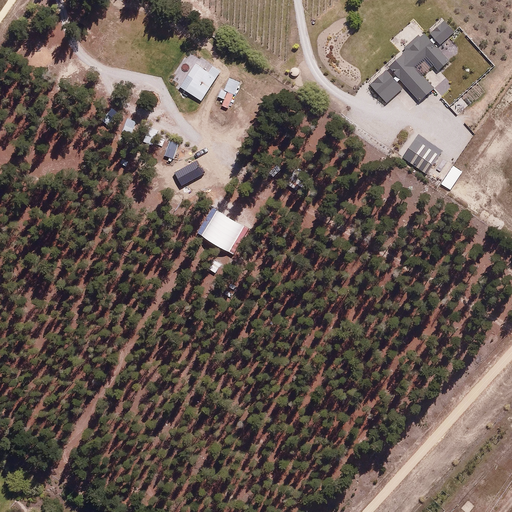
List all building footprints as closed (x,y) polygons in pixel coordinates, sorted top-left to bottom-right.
[(393,35),(405,48),(369,83),(389,104),(407,86),(422,103),(436,90),(414,67),(426,55),(440,70),(451,60),(438,46),(458,26),(447,15),(428,33),(426,31),(421,36),(407,22),(393,35)] [(209,66),(187,52),(170,77),(202,99),(223,69),(212,62),(209,66)] [(242,83),(229,75),(217,94),(224,99),(221,104),(227,108),(242,83)] [(368,117),(362,124),(390,146),(395,139),(368,117)] [(444,147),(419,131),(402,158),(432,177),(436,171),(430,168),(444,147)] [(182,141),(164,132),(155,148),(173,158),(182,141)] [(464,171),(453,164),(440,183),(452,191),(464,171)]
